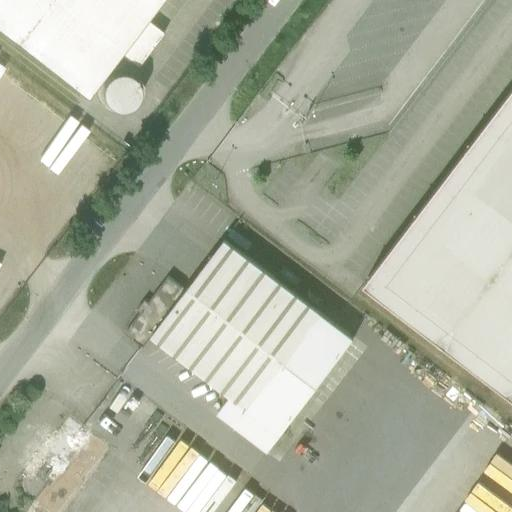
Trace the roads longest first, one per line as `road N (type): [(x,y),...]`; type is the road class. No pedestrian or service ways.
road 1 (unclassified): [(0,375),(286,0)]
road 2 (unknown): [(56,301),(293,471),(336,486),(372,472),(422,399)]
road 3 (unknown): [(269,131),(249,156),(263,193),(298,230),(323,234),(347,224),(511,22)]
road 4 (unknown): [(468,0),(401,83),(371,104),(269,131)]
road 5 (unknown): [(31,334),(112,435),(154,511)]
road 6 (unknown): [(0,32),(164,160)]
road 7 (unknown): [(269,131),(370,0)]
